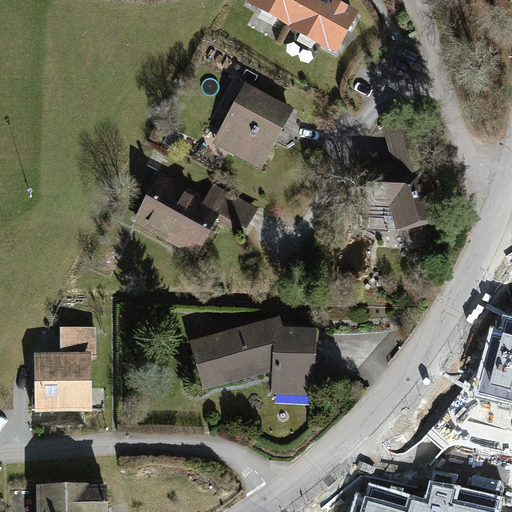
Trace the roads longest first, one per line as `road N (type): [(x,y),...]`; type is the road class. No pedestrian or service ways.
road 1 (residential): [(275,497),(406,372),(482,249),(502,196)]
road 2 (residential): [(275,497),(238,457),(209,445),(0,456)]
road 3 (residential): [(439,79),(385,102),(318,207)]
road 4 (residential): [(502,196),(473,176),(439,79)]
